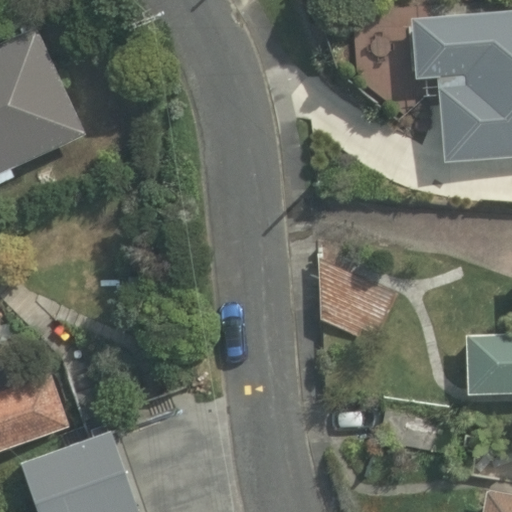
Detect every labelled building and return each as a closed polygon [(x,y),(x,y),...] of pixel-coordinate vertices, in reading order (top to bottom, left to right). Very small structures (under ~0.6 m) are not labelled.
[(511,9),(408,18),(413,79),(435,77),(436,89),(442,163),(511,157),(511,9)] [(0,41),(0,170),(84,132),(35,26),(0,41)] [(511,334),(464,336),(466,394),(511,392),(511,334)] [(0,388),(0,447),(67,425),(49,372),(0,388)] [(138,511),(109,427),(18,457),(36,511),(138,511)] [(511,511),(511,496),(485,492),(480,511),(511,511)]
